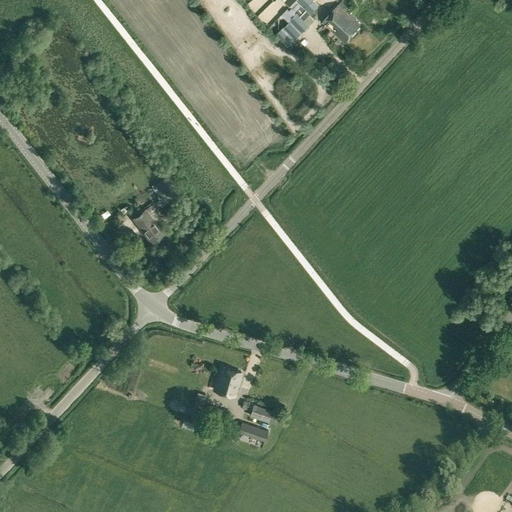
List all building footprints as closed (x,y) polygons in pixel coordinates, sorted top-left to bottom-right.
[(295,0),(301,4),(310,13),(311,13),(317,5),(311,0),(295,0)] [(286,14),(291,19),(290,20),(301,32),(308,25),(313,20),(308,15),(310,13),(301,4),(297,8),(295,5),(286,14)] [(338,4),(322,22),(344,42),(360,25),(338,4)] [(290,22),(282,29),(277,34),(288,45),(301,33),(290,22)] [(155,192),(160,198),(176,186),(172,179),(155,192)] [(145,208),(132,218),(151,242),(164,232),(145,208)] [(220,366),(213,389),(234,395),(241,372),(220,366)] [(205,420),(206,415),(227,421),(230,411),(209,405),(202,403),(205,394),(198,392),(191,417),(205,420)] [(251,410),(249,415),(268,421),(272,409),(253,403),(243,400),(241,407),(251,410)] [(195,423),(183,420),(181,427),(193,430),(195,423)] [(241,421),(238,432),(264,441),(268,430),(241,421)]
